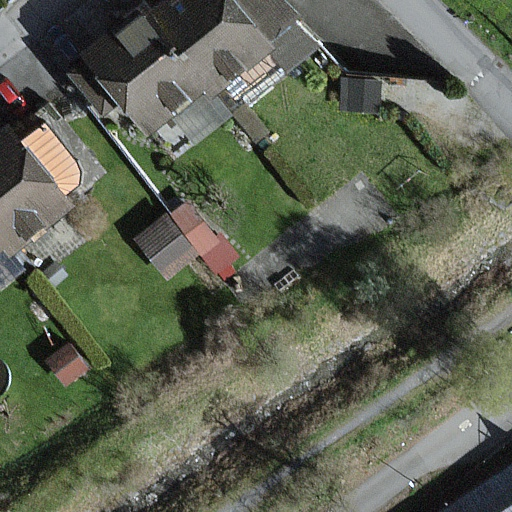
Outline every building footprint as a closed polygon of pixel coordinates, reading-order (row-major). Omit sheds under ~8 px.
[(169,0),(164,4),(241,104),(319,44),(296,14),(299,11),(290,0),(169,0)] [(178,152),(241,104),(164,4),(103,51),(106,55),(84,72),(112,108),(132,93),(157,126),(178,152)] [(18,125),(0,138),(0,214),(18,239),(22,244),(77,203),(18,125)] [(0,252),(18,239),(0,214),(0,252)] [(511,511),(511,470),(448,511),(511,511)]
